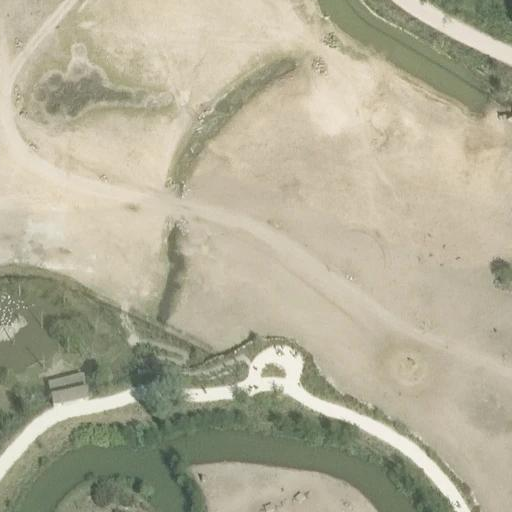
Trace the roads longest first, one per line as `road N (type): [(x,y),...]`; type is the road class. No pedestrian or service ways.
road 1 (track): [(32,50),(10,79),(3,111),(9,134),(33,151),(154,201),(237,219),(387,319),(511,374)]
road 2 (track): [(403,0),(511,56)]
